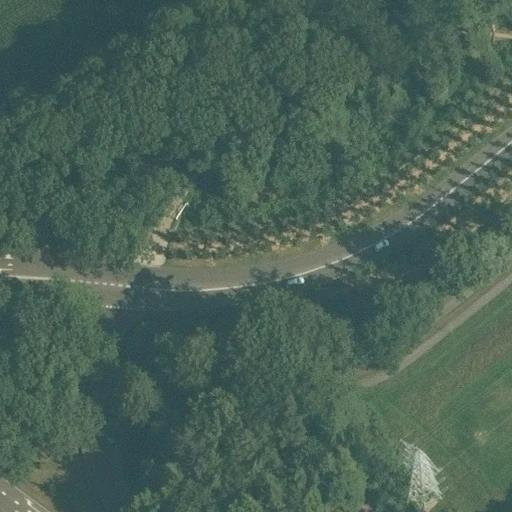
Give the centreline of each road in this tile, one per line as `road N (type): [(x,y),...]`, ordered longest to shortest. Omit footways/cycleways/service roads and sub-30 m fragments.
road 1 (secondary): [(133,285),(204,289),(273,280),(338,258),(421,210),(511,141)]
road 2 (track): [(133,285),(230,105),(270,0)]
road 3 (residential): [(122,511),(99,436),(108,334),(133,285)]
